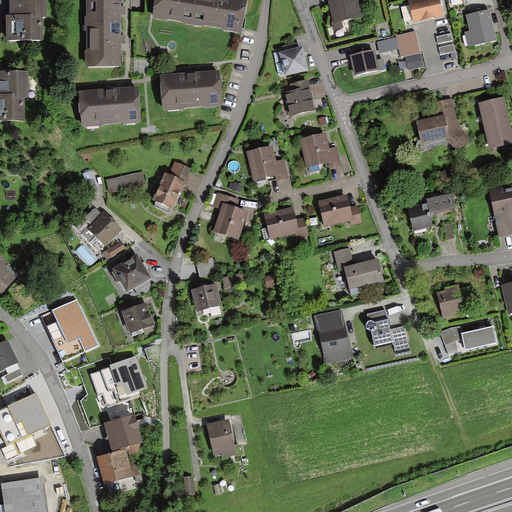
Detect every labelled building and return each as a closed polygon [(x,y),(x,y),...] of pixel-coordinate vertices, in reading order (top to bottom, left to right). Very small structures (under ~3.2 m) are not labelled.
[(6,17),(7,43),(44,42),(43,19),(47,19),(46,0),(10,0),(11,17),(6,17)] [(121,0),(84,0),(85,69),(121,69),(121,0)] [(156,0),(153,19),(242,33),(247,0),(156,0)] [(358,0),(339,0),(329,3),(333,23),(332,23),(334,32),(344,29),(343,23),(363,19),(358,0)] [(444,17),(440,0),(418,0),(409,2),(414,24),(444,17)] [(465,33),(468,49),(498,42),(490,11),(466,17),(470,32),(465,33)] [(421,54),(416,32),(396,36),(397,38),(399,50),(401,58),(421,54)] [(451,34),(437,37),(438,44),(453,41),(451,34)] [(397,38),(377,42),(380,54),(399,50),(397,38)] [(453,45),(439,48),(441,56),(455,52),(453,45)] [(280,51),(285,75),(308,69),(303,46),(280,51)] [(375,51),(350,57),(355,77),(380,71),(379,70),(386,69),(384,60),(377,61),(375,51)] [(421,55),(406,58),(409,71),(424,68),(421,55)] [(160,77),(163,110),(222,105),(220,72),(160,77)] [(0,122),(25,122),(25,99),(29,99),(28,73),(0,73),(0,122)] [(292,90),(285,92),(290,116),(315,110),(308,81),(291,85),(292,90)] [(78,94),(82,129),(142,124),(138,88),(78,94)] [(434,104),(437,118),(416,123),(422,146),(447,140),(458,152),(471,140),(462,129),(457,119),(453,99),(434,104)] [(511,130),(504,99),(478,105),(489,151),(511,145),(511,130)] [(341,166),(337,147),(329,149),(326,133),(301,139),(307,167),(328,163),(330,169),(341,166)] [(287,179),(284,161),(276,163),(273,148),(250,152),(255,179),(275,175),(276,181),(287,179)] [(192,169),(175,162),(169,175),(165,174),(153,201),(173,210),(192,169)] [(94,179),(90,171),(83,174),(86,182),(94,179)] [(147,186),(144,172),(106,180),(110,194),(147,186)] [(511,186),(489,192),(499,240),(511,236),(511,186)] [(239,238),(248,211),(236,208),(239,200),(219,193),(215,205),(225,208),(217,231),(239,238)] [(347,195),(319,201),(325,228),(350,222),(351,225),(362,223),(358,206),(350,208),(347,195)] [(453,195),(427,200),(428,205),(430,216),(456,210),(453,195)] [(408,209),(413,232),(433,228),(430,216),(428,205),(408,209)] [(102,214),(96,208),(86,217),(75,228),(82,235),(81,236),(90,244),(95,239),(105,249),(123,231),(104,212),(102,214)] [(295,209),(268,216),(271,228),(263,230),(265,240),(297,233),(298,237),(309,235),(305,218),(298,220),(295,209)] [(256,227),(249,224),(244,238),(251,241),(256,227)] [(452,224),(444,226),(447,241),(455,239),(452,224)] [(126,249),(122,242),(107,251),(111,258),(126,249)] [(340,270),(344,269),(354,267),(350,248),(335,252),(340,270)] [(10,263),(0,254),(0,297),(19,276),(8,266),(10,263)] [(152,280),(137,256),(112,271),(127,295),(152,280)] [(216,277),(212,259),(196,262),(201,281),(216,277)] [(354,267),(344,269),(349,289),(381,281),(376,262),(354,267)] [(244,273),(222,279),(227,296),(236,293),(235,287),(247,284),(244,273)] [(275,286),(272,275),(264,277),(267,288),(275,286)] [(511,284),(502,287),(509,315),(511,314),(511,284)] [(191,292),(197,314),(222,307),(217,285),(191,292)] [(437,294),(443,319),(454,317),(453,313),(464,310),(463,306),(473,304),(469,288),(459,290),(458,285),(444,288),(445,292),(437,294)] [(98,346),(77,301),(42,317),(63,363),(98,346)] [(155,327),(147,304),(122,314),(130,336),(155,327)] [(342,310),(316,316),(326,362),(351,357),(342,310)] [(369,327),(374,329),(377,346),(393,343),(391,329),(387,310),(370,313),(371,320),(368,323),(369,327)] [(391,329),(393,343),(395,350),(409,348),(404,326),(391,329)] [(497,344),(493,328),(462,335),(460,327),(452,328),(440,333),(446,346),(463,340),(466,352),(497,344)] [(8,341),(0,344),(0,373),(6,370),(18,364),(19,364),(8,341)] [(153,373),(146,353),(127,359),(128,363),(114,368),(123,396),(149,387),(145,376),(153,373)] [(18,364),(6,370),(8,374),(1,378),(5,385),(23,376),(18,364)] [(0,410),(0,433),(6,447),(53,425),(37,393),(0,410)] [(112,454),(127,450),(135,477),(150,473),(142,444),(145,443),(142,431),(150,429),(146,415),(135,418),(135,416),(104,425),(112,454)] [(207,425),(214,456),(221,455),(223,460),(238,456),(229,420),(207,425)] [(36,438),(39,445),(50,442),(47,435),(36,438)] [(134,478),(126,450),(97,459),(105,486),(134,478)] [(195,495),(194,477),(184,478),(185,496),(195,495)] [(48,511),(43,480),(1,485),(5,511),(48,511)] [(221,484),(214,486),(216,496),(223,495),(221,484)]
